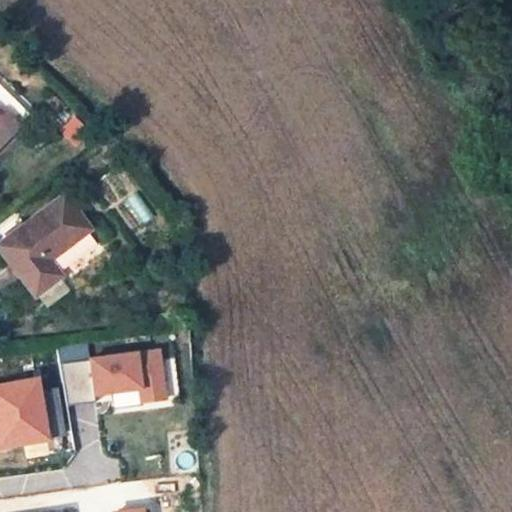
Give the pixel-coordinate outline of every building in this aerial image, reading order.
[(0,88),(0,144),(17,127),(3,113),(14,101),(0,88)] [(17,127),(29,116),(14,101),(3,113),(17,127)] [(64,198),(0,246),(0,250),(36,296),(60,278),(49,262),(90,231),(64,198)] [(67,403),(95,401),(90,344),(63,346),(67,403)] [(133,352),(98,360),(109,431),(145,425),(133,352)] [(0,388),(0,447),(46,441),(35,382),(0,388)] [(157,511),(157,502),(136,504),(136,511),(157,511)]
